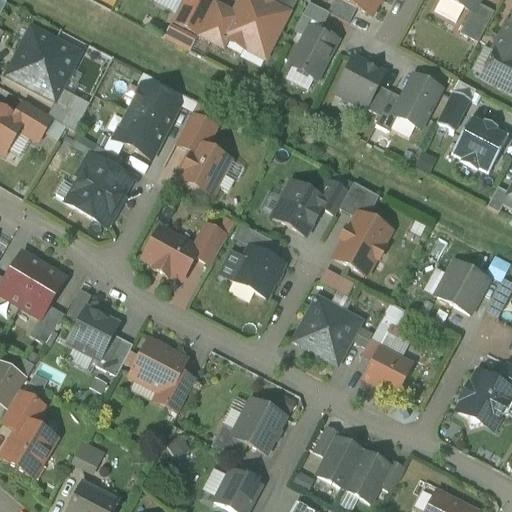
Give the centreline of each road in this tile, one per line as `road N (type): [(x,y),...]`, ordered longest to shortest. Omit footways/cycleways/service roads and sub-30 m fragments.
road 1 (residential): [(109,269),(140,304),(259,360)]
road 2 (residential): [(0,210),(109,269)]
